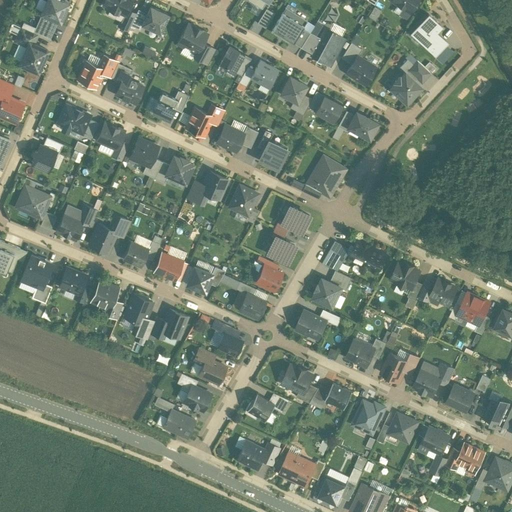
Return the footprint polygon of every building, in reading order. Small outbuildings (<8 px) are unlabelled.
[(58,21),(60,22),(63,15),(65,15),(67,11),(65,10),(68,3),(61,0),(47,0),(42,14),(54,19),(58,21)] [(128,0),(105,0),(104,3),(123,12),(128,0)] [(267,0),(266,0),(248,0),(262,8),(267,0)] [(150,5),(142,21),(158,28),(165,12),(150,5)] [(288,7),(271,32),(293,43),(307,20),(288,7)] [(266,8),(257,23),(266,28),(275,13),(266,8)] [(437,21),(428,13),(414,29),(434,48),(444,36),(433,26),(437,21)] [(42,14),(33,32),(38,34),(50,39),(46,37),(54,19),(42,14)] [(46,37),(50,39),(58,21),(54,19),(46,37)] [(188,22),(180,40),(197,49),(206,31),(188,22)] [(327,26),(313,51),(330,60),(344,36),(327,26)] [(33,32),(21,27),(15,41),(27,46),(29,42),(34,44),(38,34),(33,32)] [(27,46),(20,64),(38,72),(48,50),(34,44),(29,42),(27,46)] [(230,45),(221,60),(233,67),(242,51),(230,45)] [(347,71),(365,81),(374,65),(356,55),(347,71)] [(511,60),(509,56),(502,61),(511,76),(511,60)] [(102,67),(85,59),(78,75),(94,83),(102,67)] [(407,59),(400,66),(400,68),(404,72),(405,72),(415,81),(417,78),(408,69),(413,64),(407,59)] [(254,70),(251,76),(269,86),(278,69),(260,60),(254,70)] [(430,72),(417,60),(413,64),(408,69),(417,78),(421,82),(430,72)] [(251,76),(254,70),(247,66),(239,82),(246,86),(251,76)] [(415,81),(405,72),(404,72),(400,77),(399,76),(394,82),(395,82),(390,88),(406,102),(421,87),(415,81)] [(123,74),(115,91),(134,100),(142,83),(123,74)] [(290,75),(282,90),(297,97),(305,83),(290,75)] [(0,103),(0,114),(16,122),(24,103),(8,97),(14,84),(0,77),(0,103)] [(161,90),(152,108),(167,114),(175,96),(161,90)] [(323,92),(315,109),(333,118),(341,101),(323,92)] [(88,113),(66,103),(59,120),(80,130),(88,113)] [(195,107),(187,124),(204,131),(211,114),(195,107)] [(356,110),(348,123),(369,135),(376,121),(356,110)] [(122,128),(106,120),(98,137),(115,145),(122,128)] [(224,122),(217,139),(235,147),(242,130),(224,122)] [(0,148),(3,150),(9,138),(0,134),(0,148)] [(267,136),(258,155),(277,163),(286,144),(267,136)] [(156,144),(139,137),(131,154),(148,162),(156,144)] [(53,152),(40,145),(31,162),(45,169),(53,152)] [(188,160),(183,157),(180,156),(179,158),(174,155),(170,164),(166,173),(168,174),(185,182),(193,164),(187,161),(188,160)] [(345,168),(330,159),(322,173),(316,169),(308,182),(321,190),(329,195),(345,168)] [(161,161),(155,175),(155,178),(164,182),(168,174),(166,173),(170,164),(161,161)] [(227,178),(209,170),(203,184),(200,190),(207,193),(219,198),(227,178)] [(203,184),(195,180),(188,197),(203,204),(207,193),(200,190),(203,184)] [(308,182),(307,182),(302,190),(318,197),(321,190),(308,182)] [(258,193),(239,184),(229,206),(247,215),(248,215),(252,206),(258,193)] [(48,195),(25,186),(16,206),(39,215),(48,195)] [(84,212),(67,204),(57,228),(74,235),(84,212)] [(310,215),(290,205),(283,221),(289,224),(302,231),(310,215)] [(260,210),(252,206),(248,215),(247,215),(245,219),(253,222),(260,210)] [(289,224),(283,221),(280,220),(276,227),(285,232),(289,224)] [(115,230),(99,224),(91,242),(107,249),(115,230)] [(285,232),(276,227),(273,235),(275,237),(276,236),(282,239),(285,232)] [(282,239),(276,236),(275,237),(268,252),(288,261),(295,245),(282,239)] [(0,247),(14,254),(7,270),(12,272),(15,265),(13,264),(20,247),(8,243),(7,244),(4,243),(4,241),(0,239),(0,247)] [(369,246),(364,243),(357,239),(349,257),(354,259),(354,261),(362,265),(363,263),(379,271),(388,253),(370,245),(369,246)] [(349,248),(336,240),(324,261),(338,268),(349,248)] [(146,248),(131,241),(124,256),(139,263),(146,248)] [(14,254),(0,247),(0,270),(1,268),(7,270),(14,254)] [(20,247),(13,264),(15,265),(17,259),(23,261),(27,250),(20,247)] [(162,252),(156,269),(174,276),(180,259),(162,252)] [(32,256),(24,276),(32,279),(30,283),(36,285),(41,287),(43,282),(48,271),(51,264),(44,261),(44,260),(39,258),(32,256)] [(406,264),(399,261),(391,278),(399,282),(399,283),(406,287),(407,285),(411,288),(412,288),(416,280),(420,270),(413,267),(414,266),(407,262),(406,264)] [(263,263),(256,279),(273,287),(280,271),(263,263)] [(194,264),(188,281),(203,287),(210,271),(194,264)] [(87,274),(66,266),(59,285),(76,292),(79,293),(83,282),(87,274)] [(335,269),(330,281),(342,286),(342,287),(346,289),(352,277),(335,269)] [(317,290),(314,297),(333,306),(342,287),(342,286),(330,281),(323,277),(320,284),(318,283),(315,290),(317,290)] [(445,281),(439,278),(436,284),(431,296),(432,296),(449,304),(457,287),(451,284),(451,283),(445,281)] [(424,283),(418,295),(419,295),(430,300),(432,296),(431,296),(436,284),(426,279),(424,283)] [(101,280),(93,299),(108,305),(116,286),(101,280)] [(416,280),(412,288),(411,288),(408,296),(416,300),(419,295),(418,295),(424,283),(416,280)] [(46,284),(43,282),(41,287),(36,285),(32,297),(45,302),(52,286),(46,284)] [(91,285),(83,282),(79,293),(76,292),(74,298),(84,302),(91,285)] [(462,304),(457,315),(468,320),(479,297),(468,291),(462,304)] [(150,300),(134,293),(126,312),(142,318),(150,300)] [(479,297),(468,320),(478,325),(479,325),(484,315),(490,302),(479,297)] [(456,302),(449,316),(455,319),(457,315),(462,304),(456,302)] [(187,315),(169,308),(161,327),(179,334),(187,315)] [(324,308),(320,316),(327,319),(338,324),(342,316),(324,308)] [(502,313),(496,326),(501,329),(511,334),(511,333),(511,311),(504,308),(502,313)] [(305,309),(296,328),(308,334),(309,332),(319,337),(327,319),(320,316),(305,309)] [(502,313),(499,312),(492,328),(499,331),(501,329),(496,326),(502,313)] [(208,317),(202,314),(200,319),(206,322),(208,317)] [(484,315),(479,325),(478,325),(475,330),(482,334),(490,317),(484,315)] [(232,326),(225,323),(221,330),(224,332),(225,331),(229,333),(232,326)] [(229,333),(225,331),(224,332),(218,346),(236,354),(243,340),(229,333)] [(376,337),(372,347),(375,348),(372,355),(380,359),(387,342),(376,337)] [(354,339),(346,356),(367,365),(372,355),(375,348),(372,347),(354,339)] [(216,354),(200,346),(195,355),(205,360),(207,357),(213,360),(216,354)] [(390,353),(381,372),(400,381),(404,370),(409,361),(408,361),(390,353)] [(411,353),(408,361),(409,361),(404,370),(412,374),(420,357),(411,353)] [(213,360),(207,357),(205,360),(199,374),(219,383),(227,366),(213,360)] [(455,369),(442,363),(437,373),(441,375),(439,381),(448,385),(455,369)] [(298,367),(291,364),(284,378),(290,381),(288,384),(300,390),(305,392),(309,383),(313,374),(305,371),(306,369),(299,366),(298,367)] [(437,373),(423,367),(414,386),(420,389),(420,390),(425,392),(426,391),(432,394),(439,381),(441,375),(437,373)] [(189,376),(182,372),(177,382),(184,385),(189,376)] [(483,374),(477,387),(485,391),(491,378),(483,374)] [(353,391),(334,382),(331,388),(326,398),(326,399),(326,400),(345,408),(353,391)] [(309,383),(305,392),(300,390),(297,396),(310,402),(312,399),(315,393),(319,387),(309,383)] [(211,393),(192,384),(184,401),(203,410),(211,393)] [(331,388),(321,384),(319,387),(315,393),(326,398),(331,388)] [(455,384),(446,402),(455,406),(455,405),(466,410),(474,393),(455,384)] [(270,400),(257,392),(253,399),(251,403),(250,402),(244,412),(256,418),(257,415),(266,421),(274,406),(276,403),(270,400)] [(291,399),(274,392),(270,400),(276,403),(274,406),(283,412),(291,399)] [(326,398),(315,393),(312,399),(324,405),(326,400),(326,399),(326,398)] [(172,403),(162,398),(160,402),(170,407),(172,403)] [(352,423),(373,433),(385,406),(375,401),(374,404),(363,399),(352,423)] [(493,399),(485,417),(494,422),(493,424),(499,427),(501,423),(510,403),(502,399),(500,402),(493,399)] [(511,419),(511,403),(510,403),(501,423),(509,427),(511,420),(511,419)] [(196,420),(172,409),(164,426),(188,437),(196,420)] [(419,421),(398,412),(391,426),(388,432),(409,442),(419,421)] [(391,426),(385,423),(380,432),(387,435),(388,432),(391,426)] [(450,435),(430,426),(419,449),(427,452),(429,447),(442,453),(450,435)] [(387,435),(380,432),(377,439),(383,442),(387,435)] [(246,440),(238,458),(259,468),(262,459),(267,450),(266,449),(246,440)] [(269,442),(266,449),(267,450),(262,459),(272,464),(280,447),(269,442)] [(485,452),(465,443),(461,451),(457,461),(460,462),(468,466),(466,469),(474,473),(476,470),(485,452)] [(448,459),(446,463),(457,468),(460,462),(457,461),(461,451),(453,447),(448,459)] [(289,451),(279,473),(306,485),(311,475),(316,464),(289,451)] [(448,459),(438,454),(430,470),(440,475),(446,463),(448,459)] [(511,464),(497,457),(487,479),(507,489),(511,478),(511,464)] [(316,464),(311,475),(318,479),(326,463),(318,459),(316,464)] [(346,484),(327,475),(318,495),(338,504),(342,496),(347,484),(346,484)] [(486,482),(479,479),(476,484),(484,487),(486,482)] [(357,483),(349,480),(346,484),(347,484),(342,496),(349,500),(357,483)] [(374,488),(363,483),(351,510),(354,511),(375,511),(377,509),(384,495),(383,494),(373,490),(374,488)] [(384,495),(377,509),(383,511),(391,496),(384,493),(383,494),(384,495)]
